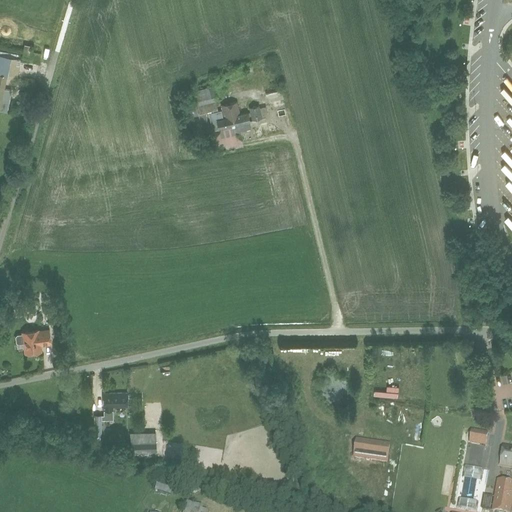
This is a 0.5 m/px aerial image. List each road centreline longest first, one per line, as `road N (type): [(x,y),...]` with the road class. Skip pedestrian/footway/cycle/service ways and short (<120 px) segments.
road 1 (residential): [(502,330),(252,334),(0,386)]
road 2 (unknown): [(267,107),(296,156),(335,332)]
road 3 (residential): [(48,75),(0,241)]
